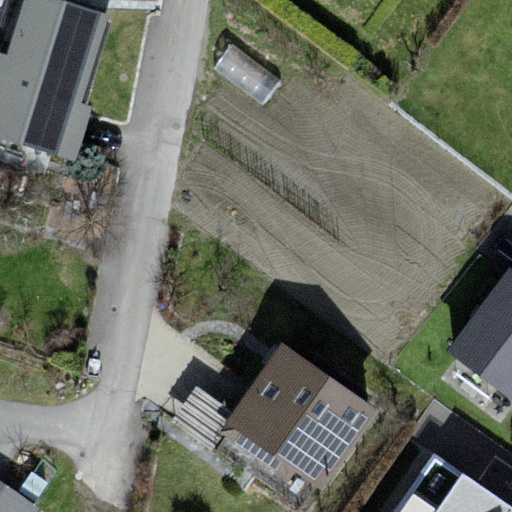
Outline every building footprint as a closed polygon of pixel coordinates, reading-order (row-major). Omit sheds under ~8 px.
[(115,24),(38,4),(22,64),(0,57),(0,137),(79,158),(115,24)] [(511,283),(451,355),(511,403),(511,283)] [(393,421),(293,356),(237,442),(337,507),(393,421)] [(511,511),(511,510),(432,456),(393,511),(511,511)] [(0,511),(30,511),(0,491),(0,511)]
